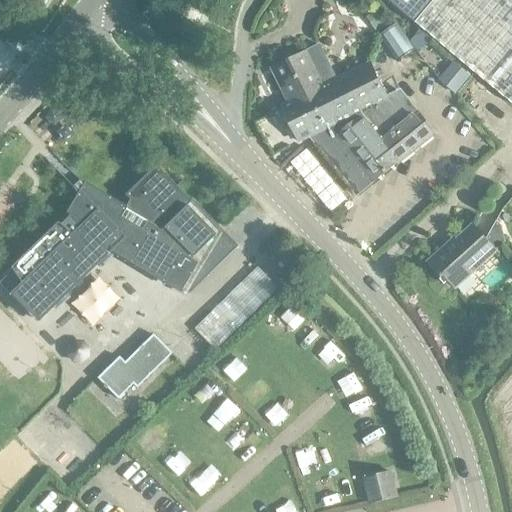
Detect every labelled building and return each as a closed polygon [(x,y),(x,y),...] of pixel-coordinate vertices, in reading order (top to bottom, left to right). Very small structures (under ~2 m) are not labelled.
[(511,0),(388,0),(415,22),(474,72),(511,104),(511,0)] [(205,13),(192,2),(180,17),(193,27),(205,13)] [(397,61),(414,50),(396,23),(379,35),(397,61)] [(307,51),(271,68),(287,100),(326,81),(334,77),(332,73),(318,45),(307,51)] [(288,102),(281,106),(291,124),(288,127),(294,138),(298,138),(299,141),(309,136),(356,195),(374,180),(434,132),(400,90),(387,97),(383,89),(391,85),(381,64),(373,68),(370,62),(335,79),(334,77),(326,81),(287,100),(288,102)] [(467,76),(452,64),(444,73),(450,78),(444,85),(453,93),(467,76)] [(125,207),(83,182),(82,183),(81,181),(71,187),(75,194),(64,213),(67,216),(59,224),(55,222),(8,268),(11,270),(0,280),(0,285),(32,318),(107,245),(188,294),(237,246),(191,199),(189,201),(154,165),(123,195),(133,205),(128,210),(125,208),(125,207)] [(444,248),(428,262),(441,277),(444,274),(455,287),(472,271),(477,271),(483,266),(484,261),(496,250),(505,241),(501,225),(496,220),(487,241),(474,225),(445,250),(444,248)] [(214,349),(277,286),(256,266),(193,328),(214,349)] [(135,388),(171,353),(152,334),(129,357),(132,360),(127,366),(118,356),(96,378),(103,385),(101,386),(104,389),(105,388),(116,399),(131,384),(135,388)] [(80,361),(86,356),(86,348),(82,342),(74,342),(67,347),(67,354),(72,360),(80,361)] [(372,503),(395,497),(388,471),(365,476),(372,503)]
